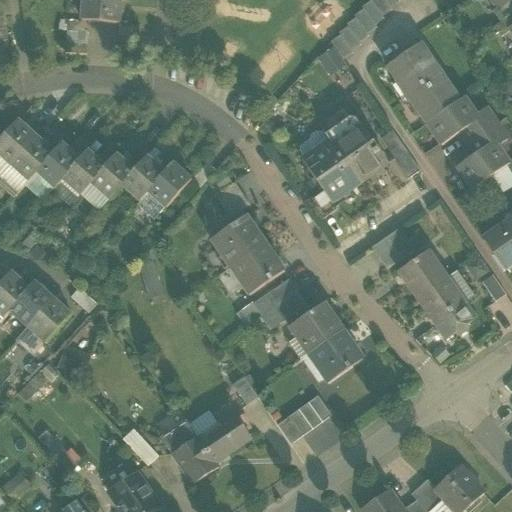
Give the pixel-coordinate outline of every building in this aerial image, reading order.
[(115,0),(82,0),(81,22),(118,24),(119,24),(121,0),(115,0)] [(384,0),(370,0),(371,1),(382,18),(392,11),(390,9),(384,0)] [(397,0),(384,0),(390,9),(399,2),(398,0),(397,0)] [(511,0),(490,0),(497,9),(498,10),(511,0)] [(511,0),(498,10),(497,9),(493,12),(500,23),(511,14),(511,0)] [(371,1),(362,8),(363,10),(374,26),(384,20),(382,18),(371,1)] [(363,10),(354,16),(356,19),(367,35),(376,28),(374,26),(363,10)] [(511,14),(500,23),(494,27),(501,38),(511,31),(510,30),(511,29),(511,14)] [(4,17),(0,17),(0,66),(12,64),(4,17)] [(367,35),(356,19),(346,25),(348,27),(359,43),(368,37),(367,35)] [(81,22),(68,21),(67,32),(88,33),(88,22),(81,22)] [(119,24),(118,24),(118,35),(139,37),(139,26),(119,24)] [(359,43),(348,27),(339,34),(340,36),(351,52),(360,46),(359,43)] [(88,33),(67,32),(66,43),(87,44),(88,33)] [(139,37),(118,35),(117,46),(138,48),(139,37)] [(340,36),(331,43),(343,61),(353,54),(351,52),(340,36)] [(87,44),(66,43),(65,54),(86,55),(87,44)] [(420,45),(387,68),(397,82),(400,81),(419,109),(417,111),(427,125),(460,103),(420,45)] [(138,48),(117,46),(116,57),(137,59),(138,48)] [(460,103),(427,125),(442,147),(456,137),(479,121),(476,117),(464,100),(460,103)] [(479,121),(456,137),(464,148),(496,126),(486,110),(476,117),(479,121)] [(355,119),(349,118),(325,135),(359,185),(387,166),(355,119)] [(4,138),(0,142),(0,157),(10,167),(36,138),(18,122),(4,138)] [(496,126),(464,148),(471,159),(494,143),(497,148),(507,141),(496,126)] [(325,135),(322,132),(320,134),(316,133),(311,137),(310,141),(300,148),(299,152),(304,160),(302,161),(322,191),(331,204),(332,204),(359,185),(325,135)] [(36,138),(10,167),(28,183),(37,174),(54,154),(36,138)] [(400,143),(388,151),(394,159),(406,151),(400,143)] [(471,159),(457,169),(472,191),(509,165),(497,148),(494,143),(471,159)] [(54,154),(37,174),(54,189),(62,181),(80,161),(62,146),(54,154)] [(394,159),(394,160),(408,180),(420,172),(406,151),(394,159)] [(106,168),(88,152),(80,161),(62,181),(80,197),(91,185),(106,168)] [(106,168),(91,185),(109,201),(122,187),(135,172),(117,156),(106,168)] [(135,172),(122,187),(140,202),(173,165),(173,164),(164,174),(147,158),(135,172)] [(207,164),(192,181),(200,189),(216,171),(207,164)] [(173,165),(140,202),(137,206),(138,207),(153,220),(154,220),(165,209),(166,209),(191,181),(173,165)] [(235,184),(215,197),(230,219),(250,206),(235,184)] [(322,191),(308,201),(321,221),(336,211),(332,204),(331,204),(322,191)] [(246,218),(211,242),(230,269),(265,245),(246,218)] [(511,220),(483,241),(503,271),(511,264),(511,220)] [(399,229),(371,249),(386,270),(414,251),(399,229)] [(265,245),(230,269),(249,297),(284,273),(265,245)] [(428,253),(399,273),(417,300),(446,279),(428,253)] [(147,297),(160,295),(155,260),(142,262),(147,297)] [(446,279),(417,300),(445,341),(455,334),(456,336),(459,336),(466,332),(466,329),(465,327),(475,321),(473,318),(472,314),(470,310),(466,308),(465,306),(475,299),(457,272),(446,279)] [(5,280),(0,286),(0,322),(4,319),(9,312),(29,290),(11,274),(5,280)] [(506,296),(492,277),(482,284),(495,304),(506,296)] [(276,308),(297,293),(289,281),(252,306),(261,319),(276,308)] [(29,290),(9,312),(27,328),(53,300),(35,284),(29,290)] [(96,305),(79,290),(71,299),(88,314),(96,305)] [(297,293),(276,308),(285,321),(306,306),(297,293)] [(53,300),(27,328),(46,344),(71,316),(53,300)] [(323,305),(289,328),(308,356),(343,332),(323,305)] [(343,332),(308,356),(328,384),(362,360),(343,332)] [(38,375),(24,390),(29,395),(34,391),(36,393),(46,382),(38,375)] [(245,379),(233,388),(246,407),(258,399),(245,379)] [(310,403),(299,410),(313,430),(324,422),(310,403)] [(299,410),(288,418),(302,437),(313,430),(299,410)] [(198,440),(197,441),(213,464),(250,438),(234,415),(198,440)] [(288,418),(277,426),(290,445),(302,437),(288,418)] [(185,422),(161,438),(172,455),(196,439),(197,441),(198,440),(185,422)] [(79,467),(46,431),(37,439),(70,475),(79,467)] [(133,431),(123,441),(131,449),(141,440),(133,431)] [(172,455),(193,486),(217,470),(213,464),(197,441),(196,439),(172,455)] [(158,458),(141,440),(131,449),(148,467),(158,458)] [(435,490),(434,490),(443,500),(454,511),(465,511),(484,495),(459,468),(435,490)] [(136,474),(109,493),(121,511),(154,511),(159,509),(136,474)] [(427,482),(411,496),(417,502),(425,511),(430,511),(443,500),(434,490),(435,490),(427,482)] [(389,491),(361,511),(403,511),(389,491)] [(83,511),(76,502),(62,511),(61,511),(83,511)] [(425,511),(417,502),(403,511),(425,511)]
